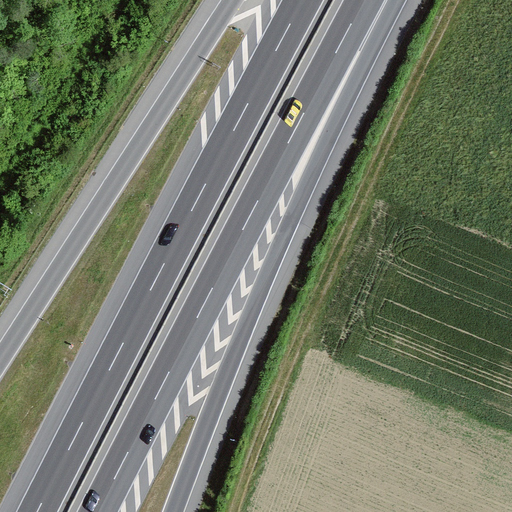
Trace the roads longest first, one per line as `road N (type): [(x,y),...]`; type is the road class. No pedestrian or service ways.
road 1 (motorway): [(98,511),(363,0)]
road 2 (motorway): [(302,0),(38,511)]
road 3 (track): [(232,511),(304,319),(456,0)]
road 4 (motorway): [(173,511),(382,0)]
road 5 (motorway): [(232,0),(0,360)]
